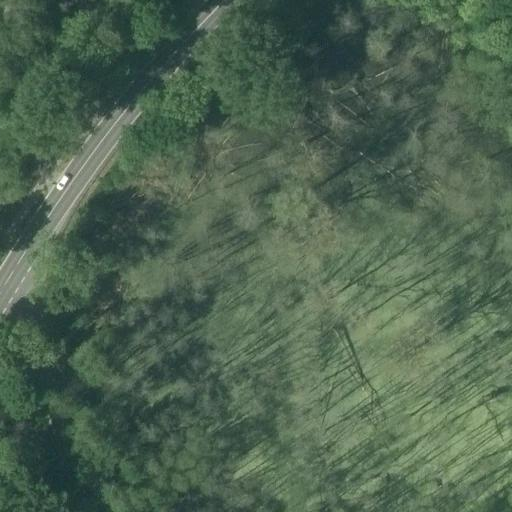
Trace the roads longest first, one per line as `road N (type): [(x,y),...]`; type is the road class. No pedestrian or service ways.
road 1 (secondary): [(227,0),(128,103),(40,236)]
road 2 (residential): [(40,236),(36,335),(1,511)]
